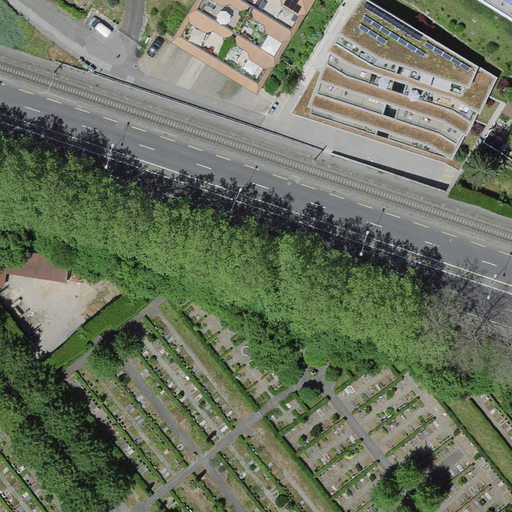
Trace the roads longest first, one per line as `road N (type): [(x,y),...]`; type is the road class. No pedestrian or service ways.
road 1 (primary): [(0,136),(511,311)]
road 2 (primary): [(511,268),(0,95)]
road 3 (residential): [(23,0),(120,72),(436,175)]
